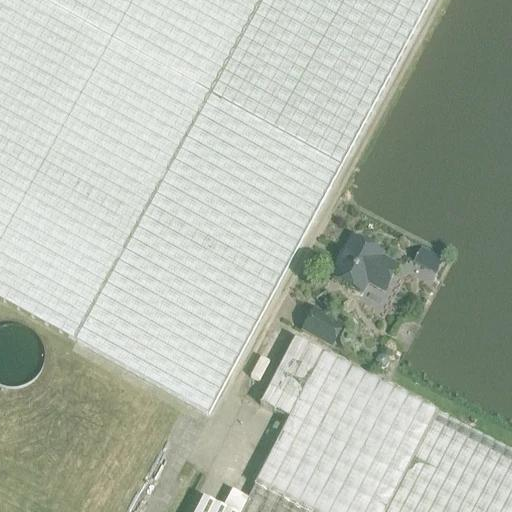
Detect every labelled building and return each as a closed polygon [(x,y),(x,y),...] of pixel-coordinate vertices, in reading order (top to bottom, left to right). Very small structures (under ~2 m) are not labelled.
[(0,0),(0,302),(208,417),(429,0),(0,0)] [(352,240),(331,279),(361,295),(366,285),(383,294),(397,269),(380,260),(381,256),(352,240)] [(421,252),(415,265),(434,275),(441,263),(421,252)] [(302,332),(331,347),(341,328),(313,313),(302,332)] [(511,511),(511,452),(437,413),(437,415),(288,339),(255,403),(289,420),(241,511),(240,511),(246,501),(232,494),(224,510),(227,511),(224,511),(203,501),(197,511),(511,511)] [(377,359),(375,363),(377,368),(381,370),(385,369),(387,365),(386,360),(381,358),(377,359)]
